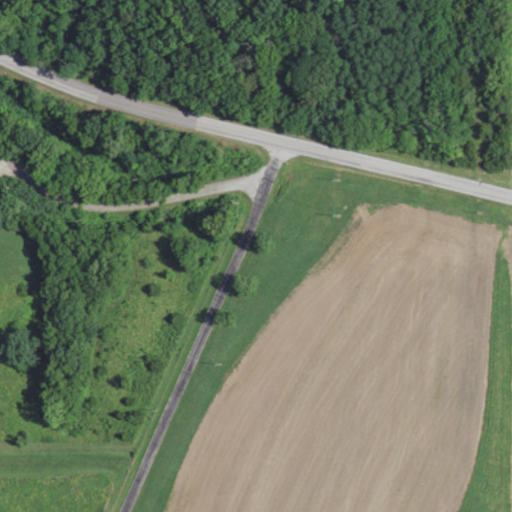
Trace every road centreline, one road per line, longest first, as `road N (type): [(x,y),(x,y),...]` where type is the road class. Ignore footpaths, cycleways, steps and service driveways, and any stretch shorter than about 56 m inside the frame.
road 1 (secondary): [(511,200),(90,90),(0,53)]
road 2 (residential): [(284,141),(250,240),(127,511)]
